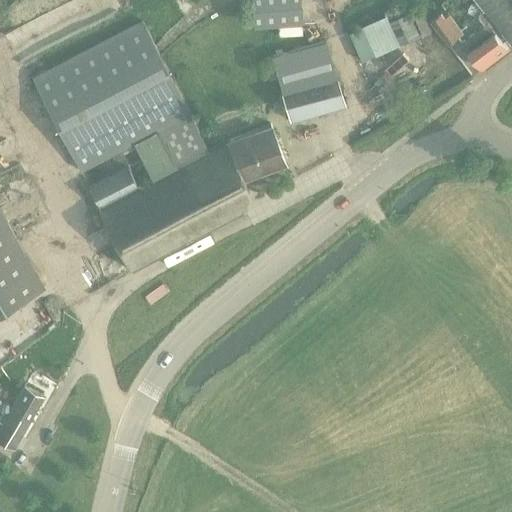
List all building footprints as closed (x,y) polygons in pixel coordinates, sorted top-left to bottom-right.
[(300,0),(252,0),(254,27),(302,23),(300,0)] [(511,0),(478,0),(511,41),(511,40),(511,0)] [(485,24),(462,41),(470,51),(469,51),(483,69),(509,49),(492,28),(497,24),(487,11),(479,17),(485,24)] [(410,12),(389,21),(400,44),(420,35),(410,12)] [(458,37),(458,36),(441,14),(432,21),(449,44),(458,37)] [(81,170),(160,130),(178,166),(209,150),(190,114),(192,113),(143,21),(33,79),(81,170)] [(326,41),(271,57),(291,121),(345,105),(326,41)] [(178,166),(139,186),(129,167),(90,187),(131,268),(244,209),(249,190),(244,179),(286,163),(271,123),(227,140),(209,150),(178,166)] [(0,247),(16,238),(13,231),(8,223),(0,209),(0,247)] [(11,379),(0,398),(0,404),(10,411),(24,386),(11,379)] [(24,386),(10,411),(29,421),(44,396),(25,385),(24,386)] [(0,404),(0,428),(10,411),(0,404)] [(0,428),(0,438),(15,447),(29,421),(10,411),(0,428)]
